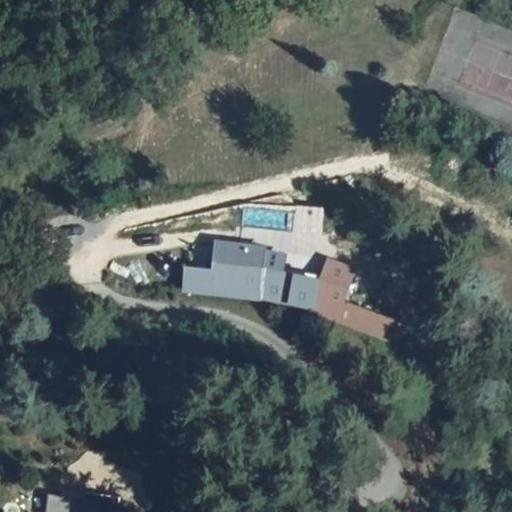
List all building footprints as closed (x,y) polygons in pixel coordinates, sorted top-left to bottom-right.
[(211,268),(207,284),(233,289),(248,245),(210,240),(203,266),(211,268)] [(255,294),(266,247),(248,245),(233,289),(255,294)] [(311,314),(334,322),(353,274),(328,266),(311,314)] [(122,472),(87,468),(83,492),(119,496),(122,472)] [(116,511),(119,496),(83,492),(80,511),(116,511)]
